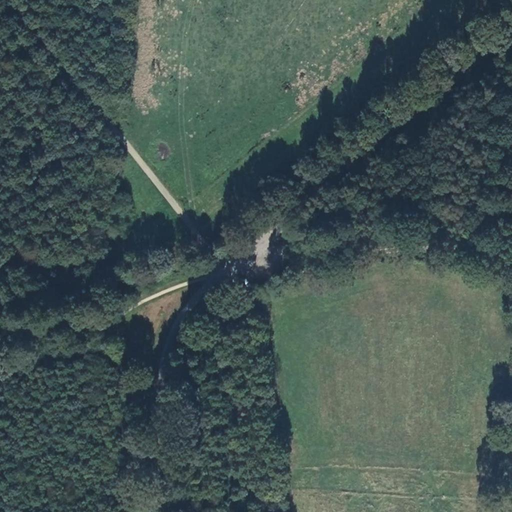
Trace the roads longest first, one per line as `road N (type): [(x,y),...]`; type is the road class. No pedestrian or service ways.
road 1 (track): [(226,269),(511,39)]
road 2 (track): [(226,269),(14,0)]
road 3 (unclassified): [(164,511),(162,373),(177,324),(226,269)]
